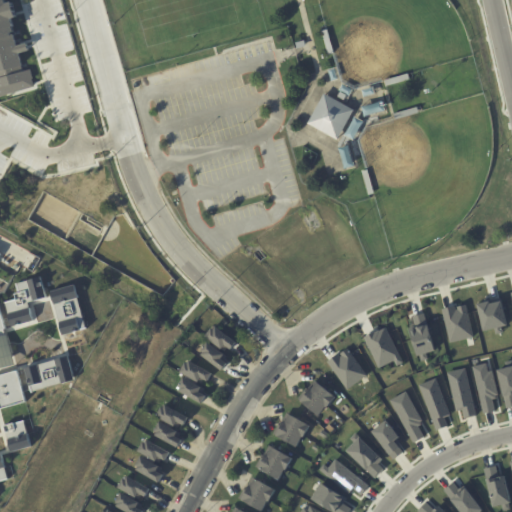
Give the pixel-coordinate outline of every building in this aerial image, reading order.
[(334,53),(330,55),(323,31),(329,29),(336,53),(334,53)] [(306,41),(308,46),(299,49),(298,43),(306,40),(306,41)] [(411,75),(412,79),(388,86),(386,80),(410,73),(411,75)] [(340,97),(343,91),(349,95),(346,100),(340,97)] [(328,93),(357,110),(341,140),(311,123),(328,93)] [(419,111),(394,118),(393,112),(406,108),(417,105),(419,111)] [(371,194),(368,196),(361,172),(367,170),(374,194),(371,194)] [(4,302),(11,327),(33,320),(28,302),(46,297),(40,276),(15,283),(18,293),(14,294),(15,299),(4,302)] [(74,284),(87,328),(62,335),(50,291),(74,284)] [(489,300),(489,303),(501,301),(506,325),(501,326),(502,332),(496,333),(494,328),(483,331),(476,303),(489,300)] [(454,306),(455,310),(457,309),(456,307),(465,305),(472,337),(449,342),(441,309),(454,306)] [(423,313),(435,351),(426,353),(427,359),(421,361),(419,355),(417,356),(409,327),(414,326),(411,316),(423,313)] [(238,344),(234,349),(228,344),(227,345),(229,346),(226,351),(208,336),(215,328),(216,329),(219,326),(239,343),(238,344)] [(374,331),(374,332),(378,330),(379,330),(385,327),(403,362),(396,366),(393,361),(378,368),(363,337),(374,331)] [(0,368),(15,364),(6,334),(0,335),(0,368)] [(229,366),(224,372),(204,356),(206,354),(204,352),(210,343),(227,356),(226,357),(228,358),(226,362),(230,365),(229,366)] [(347,348),(366,375),(347,389),(326,361),(337,353),(340,357),(341,356),(340,353),(347,348)] [(67,356),(74,380),(31,392),(24,368),(67,356)] [(214,375),(210,381),(205,378),(202,383),(182,372),(188,363),(190,364),(192,361),(215,374),(214,375)] [(472,366),(483,413),(494,411),(492,399),(495,398),(494,395),(497,395),(491,370),(487,371),(485,363),(472,366)] [(511,365),(497,370),(506,408),(511,406),(511,365)] [(464,368),(476,415),(463,418),(461,410),(455,411),(446,372),(464,368)] [(27,384),(29,389),(22,391),(25,401),(0,408),(0,375),(17,370),(21,386),(27,384)] [(208,397),(204,404),(181,392),(183,389),(180,387),(185,378),(204,388),(202,393),(208,397)] [(435,378),(449,415),(443,417),(447,426),(435,430),(418,384),(435,378)] [(300,401),(308,390),(314,394),(321,384),(340,398),(332,409),(329,407),(322,417),(300,401)] [(405,391),(422,420),(419,422),(421,424),(418,426),(424,436),(413,442),(389,400),(405,391)] [(190,420),(186,426),(181,423),(178,428),(158,417),(163,408),(166,409),(167,406),(190,418),(190,420)] [(276,435),(281,425),(282,426),(285,421),(290,424),(294,416),(315,427),(309,440),(306,438),(301,448),(276,435)] [(23,420),(31,446),(11,452),(3,426),(23,420)] [(386,420),(371,431),(393,460),(403,452),(394,441),(399,437),(386,420)] [(179,435),(178,437),(184,441),(180,448),(158,436),(159,433),(157,431),(162,422),(180,432),(179,435)] [(355,433),(382,459),(378,463),(384,469),(375,478),(346,450),(353,443),(349,438),(355,433)] [(171,455),(168,460),(163,457),(160,463),(140,451),(145,442),(148,443),(150,440),(172,453),(171,455)] [(257,468),(263,456),(270,459),(275,449),(296,459),(290,471),(287,470),(282,480),(257,468)] [(0,454),(1,454),(8,479),(0,481),(0,454)] [(160,471),(159,472),(166,476),(162,483),(139,470),(141,467),(138,466),(143,457),(162,467),(160,471)] [(335,458),(328,467),(323,464),(319,469),(348,493),(352,488),(360,495),(368,485),(335,458)] [(502,511),(509,509),(508,503),(510,503),(504,476),(498,477),(495,466),(483,469),(492,507),(501,505),(502,511)] [(151,490),(148,497),(143,494),(140,499),(120,487),(125,478),(128,479),(129,476),(152,489),(151,490)] [(266,511),(240,499),(246,488),(252,491),(258,480),(279,491),(273,503),(272,502),(266,511)] [(463,486),(459,490),(453,482),(442,490),(459,511),(480,511),(482,510),(463,486)] [(320,483),(311,499),(332,511),(348,511),(351,508),(342,503),(346,498),(320,483)] [(140,507),(139,508),(146,511),(128,511),(119,507),(121,504),(118,502),(123,493),(142,503),(140,507)] [(445,511),(438,505),(433,510),(426,502),(417,510),(419,511),(445,511)]
